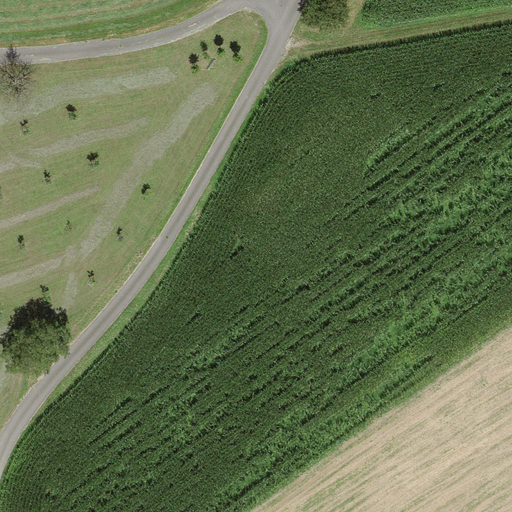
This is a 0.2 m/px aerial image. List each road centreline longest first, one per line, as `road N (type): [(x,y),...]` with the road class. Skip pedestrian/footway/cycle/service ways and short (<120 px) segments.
road 1 (track): [(293,26),(210,176),(0,448)]
road 2 (track): [(0,59),(166,38),(257,3),(291,15)]
road 3 (track): [(511,9),(372,36)]
